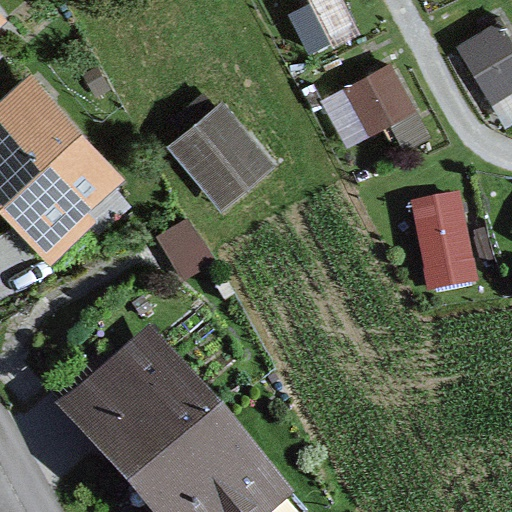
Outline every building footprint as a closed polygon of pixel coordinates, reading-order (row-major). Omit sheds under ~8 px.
[(298,0),(328,62),(363,45),(342,0),(298,0)] [(508,139),(511,136),(511,41),(506,32),(460,60),(508,139)] [(324,109),(349,161),(422,125),(397,74),(324,109)] [(65,195),(72,203),(104,175),(31,92),(0,119),(0,177),(37,220),(65,195)] [(265,163),(220,108),(179,141),(225,196),(265,163)] [(430,307),(482,300),(469,206),(416,214),(430,307)] [(106,342),(58,384),(141,480),(211,420),(149,348),(127,367),(106,342)] [(253,511),(252,510),(273,492),(211,420),(141,480),(168,511),(253,511)]
